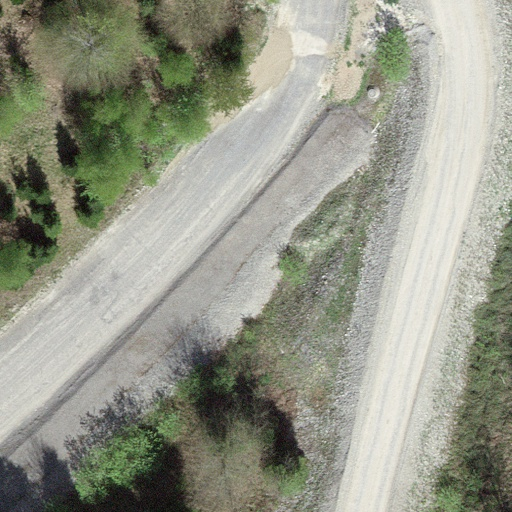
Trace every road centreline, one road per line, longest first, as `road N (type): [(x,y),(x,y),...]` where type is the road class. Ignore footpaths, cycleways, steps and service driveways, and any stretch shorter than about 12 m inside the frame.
road 1 (track): [(356,511),(454,148),(453,0)]
road 2 (track): [(338,0),(245,138),(0,373)]
